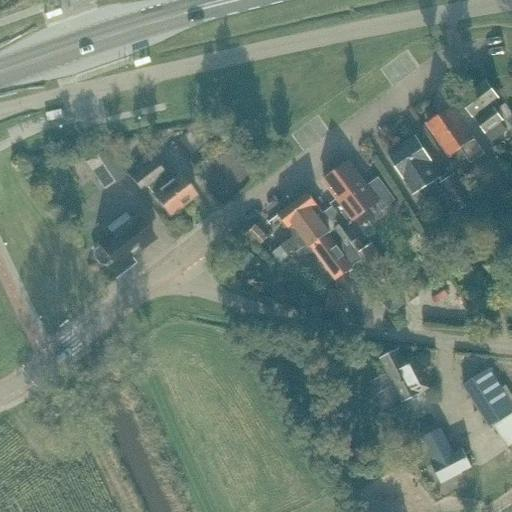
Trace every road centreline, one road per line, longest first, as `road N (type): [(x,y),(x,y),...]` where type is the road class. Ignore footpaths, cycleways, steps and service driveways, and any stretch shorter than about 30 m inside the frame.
road 1 (unclassified): [(0,111),(511,2)]
road 2 (residential): [(172,265),(456,53),(496,45)]
road 3 (unclassified): [(511,348),(277,315),(216,295),(172,265)]
road 4 (primary): [(0,72),(233,0)]
road 5 (residential): [(0,391),(172,265)]
